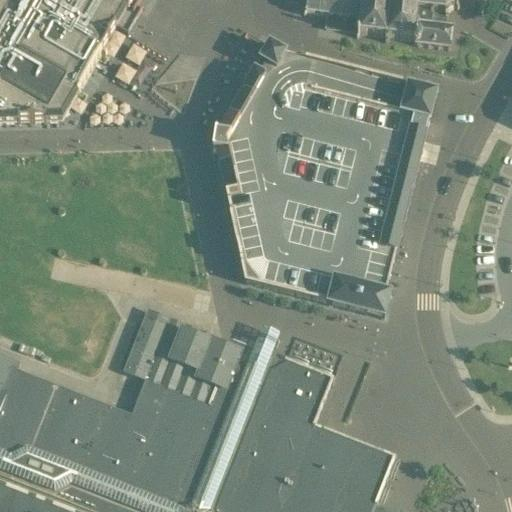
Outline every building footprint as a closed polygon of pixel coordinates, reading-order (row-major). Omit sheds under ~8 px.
[(0,0),(0,126),(18,126),(18,127),(46,126),(62,125),(77,99),(83,103),(85,100),(87,97),(80,93),(98,62),(105,66),(108,60),(102,56),(116,31),(127,37),(143,10),(145,11),(151,0),(0,0)] [(301,0),(301,3),(305,4),(304,14),(301,16),(304,19),(306,17),(324,19),(324,22),(327,22),(327,20),(342,21),(341,24),(343,25),(342,34),(357,36),(355,37),(356,39),(360,37),(385,40),(384,45),(387,45),(388,40),(410,43),(411,44),(412,45),(413,47),(415,48),(418,48),(438,51),(439,50),(447,51),(446,52),(450,53),(450,49),(448,49),(450,34),(452,34),(452,31),(445,30),(447,19),(448,19),(447,15),(452,8),(456,11),(458,9),(454,6),(454,0),(301,0)] [(250,35),(201,124),(217,133),(266,44),(250,35)] [(216,137),(213,155),(217,156),(245,287),(366,318),(371,297),(385,301),(438,95),(409,88),(409,89),(287,58),(271,49),(219,138),(216,137)] [(181,511),(185,511),(195,509),(253,368),(243,364),(246,356),(182,332),(183,330),(146,315),(123,373),(145,382),(131,418),(16,372),(18,367),(0,359),(0,459),(11,464),(28,455),(181,511)] [(283,338),(266,332),(253,368),(195,509),(202,511),(212,511),(269,374),(283,338)] [(334,380),(284,361),(283,363),(269,374),(212,511),(380,511),(377,508),(396,459),(315,427),(334,380)] [(0,476),(56,498),(73,490),(129,511),(181,511),(28,455),(11,464),(0,459),(0,476)] [(0,476),(0,511),(129,511),(73,490),(56,498),(0,476)]
